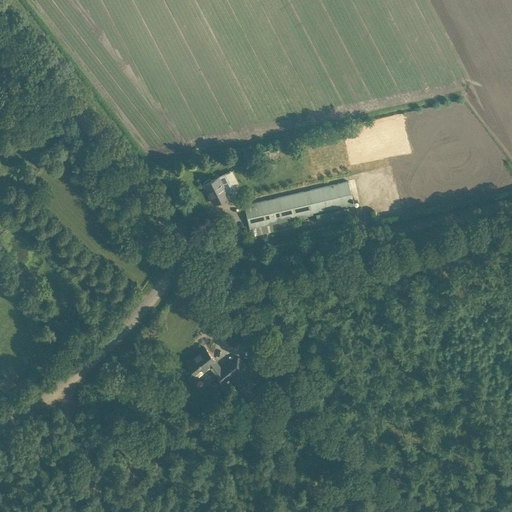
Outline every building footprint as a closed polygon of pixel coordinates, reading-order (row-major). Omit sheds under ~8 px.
[(272,163),(269,152),(259,154),(261,165),(272,163)] [(226,175),(220,177),(219,176),(213,179),(204,184),(208,192),(209,191),(215,203),(224,198),(229,196),(228,194),(234,192),(226,175)] [(354,204),(351,189),(349,181),(246,204),(251,228),(354,204)] [(209,365),(215,373),(222,369),(215,361),(216,361),(205,347),(187,361),(197,375),(209,365)] [(222,369),(215,373),(222,382),(231,375),(245,391),(257,381),(238,356),(222,369)] [(291,395),(308,417),(319,409),(302,387),(291,395)]
